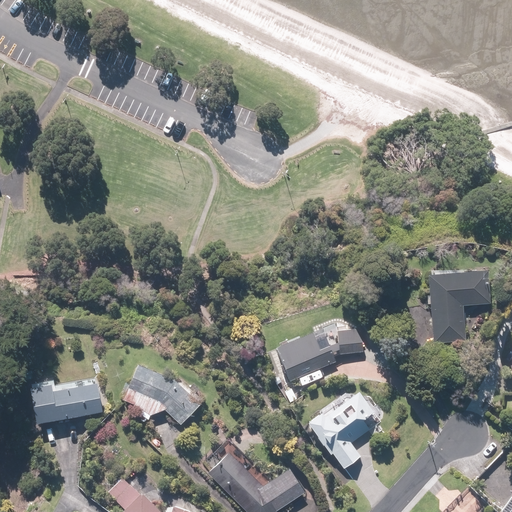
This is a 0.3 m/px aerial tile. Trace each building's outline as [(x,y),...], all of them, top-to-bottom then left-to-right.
[(375,177),(371,188),(381,192),(385,180),(375,177)] [(492,268),(433,272),(437,341),(467,339),(465,303),(494,301),(492,268)] [(342,327),(343,351),(366,349),(367,340),(359,326),(342,327)] [(280,346),(293,379),(339,360),(326,327),(280,346)] [(127,397),(139,402),(153,413),(169,408),(185,423),(206,401),(181,377),(143,361),(127,397)] [(36,381),(43,420),(106,409),(101,380),(59,387),(57,377),(36,381)] [(290,389),(281,393),(287,405),(296,400),(290,389)] [(385,418),(363,389),(330,413),(328,409),(313,420),(347,467),(365,454),(355,440),(385,418)] [(57,431),(38,420),(34,428),(53,438),(57,431)] [(212,471),(251,511),(281,511),(281,508),(283,506),(310,489),(294,465),(267,483),(234,449),(212,471)] [(201,511),(178,503),(174,511),(170,511),(166,510),(148,490),(144,494),(127,475),(111,490),(130,511),(201,511)]
